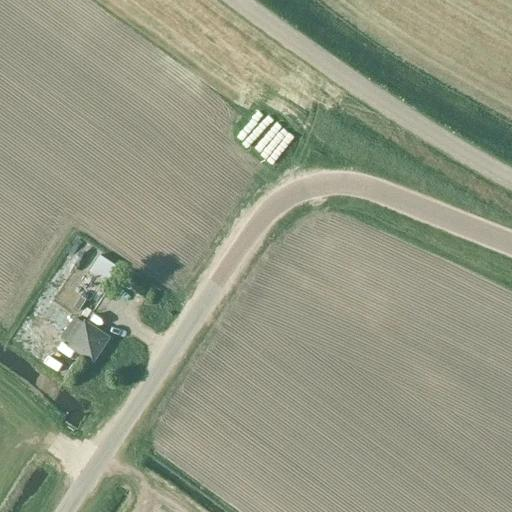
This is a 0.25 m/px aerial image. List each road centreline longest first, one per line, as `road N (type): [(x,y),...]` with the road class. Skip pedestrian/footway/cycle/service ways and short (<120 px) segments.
road 1 (tertiary): [(65,511),(251,231),(284,198),(314,186),(364,188),(511,244)]
road 2 (tertiary): [(511,181),(378,101),(236,0)]
